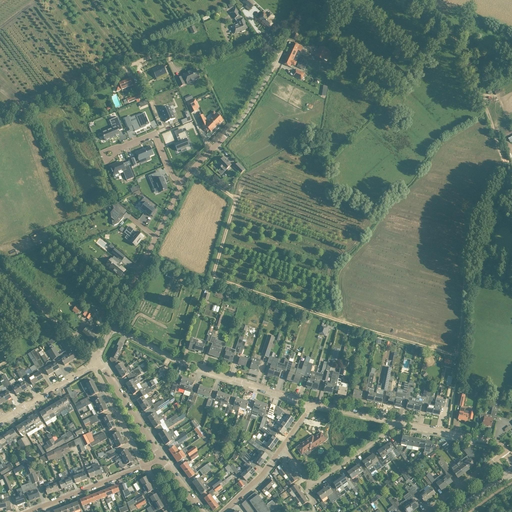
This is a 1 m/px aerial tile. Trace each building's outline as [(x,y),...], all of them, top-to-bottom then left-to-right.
[(250,0),(242,0),(247,5),(245,7),(249,11),(255,4),(250,0)] [(240,15),(235,8),(229,13),(234,19),(236,18),(239,16),(240,15)] [(264,12),(262,14),(257,18),(260,20),(269,29),(275,23),(272,20),(275,17),(270,12),(267,15),(264,12)] [(240,25),(232,29),(234,34),(241,31),(241,32),(245,31),(245,30),(247,29),(243,18),(242,19),(239,16),(236,18),(238,21),(240,25)] [(292,42),(285,57),(293,60),(297,50),(300,51),(302,47),(297,44),(292,42)] [(320,46),(315,56),(326,62),(331,51),(328,49),(329,47),(324,44),(323,47),(320,46)] [(282,64),(290,67),(291,65),(295,66),(296,62),(293,60),(285,57),(282,64)] [(163,65),(153,70),(156,78),(166,73),(163,65)] [(181,77),(177,79),(180,87),(185,85),(184,82),(186,81),(187,84),(200,78),(196,69),(183,75),(184,76),(181,77)] [(304,74),(296,70),(293,76),(301,80),(304,74)] [(121,90),(121,89),(122,90),(133,85),(130,78),(119,83),(120,86),(119,86),(115,87),(116,92),(121,90)] [(134,101),(143,98),(138,86),(134,88),(137,95),(132,96),(132,97),(127,99),(129,103),(134,101)] [(202,94),(209,92),(206,86),(200,89),(202,94)] [(195,100),(187,103),(191,114),(197,111),(196,109),(199,108),(195,100)] [(170,107),(161,111),(166,123),(175,119),(170,107)] [(203,115),(198,117),(201,125),(202,124),(203,127),(203,128),(204,129),(204,130),(206,132),(206,131),(207,132),(209,130),(211,132),(219,124),(219,125),(223,120),(220,117),(221,116),(218,114),(217,114),(214,111),(210,114),(213,117),(208,123),(205,118),(204,118),(203,115)] [(129,117),(124,118),(128,128),(132,126),(134,130),(135,131),(144,128),(143,127),(149,124),(144,113),(140,115),(136,117),(137,120),(131,122),(129,117)] [(113,128),(102,133),(105,141),(120,135),(119,131),(122,130),(120,125),(117,117),(109,120),(113,128)] [(178,142),(174,144),(177,151),(181,150),(181,148),(184,147),(185,148),(186,148),(190,146),(187,139),(188,139),(185,131),(183,132),(178,134),(180,141),(178,142)] [(142,149),(135,152),(139,161),(145,158),(147,161),(151,160),(149,157),(154,155),(150,147),(142,150),(142,149)] [(177,165),(181,170),(192,160),(188,156),(177,165)] [(218,164),(221,167),(220,167),(221,169),(218,172),(221,175),(232,165),(227,160),(227,161),(223,157),(219,162),(218,161),(219,162),(218,164)] [(115,164),(110,166),(114,176),(119,173),(119,172),(123,170),(127,181),(134,178),(129,165),(124,167),(123,164),(122,162),(117,164),(115,165),(115,164)] [(155,163),(140,168),(142,174),(157,169),(155,163)] [(233,167),(240,174),(245,170),(238,163),(233,167)] [(154,174),(149,176),(153,186),(157,185),(160,192),(163,191),(164,191),(167,190),(165,185),(166,185),(165,182),(164,182),(162,178),(161,178),(156,180),(154,174)] [(143,206),(140,209),(150,216),(151,215),(153,217),(156,210),(156,209),(156,210),(153,208),(152,207),(153,205),(155,206),(155,205),(144,197),(144,198),(142,200),(145,203),(143,206),(142,205),(142,206),(143,206)] [(114,210),(111,213),(111,218),(115,221),(112,224),(114,226),(118,224),(123,218),(123,217),(122,217),(124,214),(120,211),(123,208),(118,204),(118,203),(112,206),(114,210)] [(126,231),(124,233),(131,238),(132,239),(130,242),(136,246),(143,237),(137,232),(137,233),(136,232),(133,230),(130,234),(126,231)] [(115,248),(111,253),(118,258),(121,253),(115,248)] [(112,265),(109,268),(113,271),(116,274),(116,273),(120,276),(125,270),(118,264),(120,262),(121,262),(114,256),(111,259),(114,262),(112,264),(111,265),(112,265)] [(85,329),(82,333),(88,338),(92,332),(91,331),(93,329),(89,325),(87,328),(87,327),(85,329)] [(92,332),(88,338),(89,338),(93,342),(99,335),(98,335),(99,334),(102,329),(98,326),(94,332),(93,331),(92,332)] [(322,326),(319,334),(325,335),(327,328),(322,326)] [(268,335),(261,355),(268,357),(275,337),(268,335)] [(190,344),(189,349),(195,351),(195,350),(202,352),(204,346),(197,343),(198,340),(193,339),(193,337),(189,336),(187,343),(190,344)] [(221,350),(222,347),(216,344),(218,338),(217,338),(211,336),(209,342),(209,343),(212,344),(211,347),(210,350),(209,354),(219,358),(220,353),(221,350)] [(232,362),(234,357),(234,355),(235,352),(238,353),(243,339),(244,337),(240,336),(235,350),(231,349),(226,347),(225,352),(226,352),(224,359),(232,362)] [(124,344),(119,342),(117,345),(119,346),(117,350),(115,349),(111,357),(117,360),(121,352),(120,351),(124,344)] [(52,345),(49,347),(51,350),(52,350),(56,358),(59,356),(59,355),(54,348),(52,345)] [(65,351),(64,352),(66,355),(70,362),(75,359),(76,359),(69,349),(65,351)] [(35,350),(31,352),(40,368),(43,366),(39,359),(40,359),(35,350)] [(31,352),(28,354),(36,369),(32,372),(38,382),(43,378),(43,379),(44,378),(38,369),(40,368),(31,352)] [(59,356),(56,358),(58,361),(61,360),(62,361),(64,366),(65,365),(70,362),(66,355),(64,352),(59,355),(59,356)] [(289,361),(286,369),(290,370),(289,373),(288,375),(287,380),(292,382),(297,369),(291,367),(294,359),(296,354),(292,352),(290,357),(290,358),(289,361)] [(269,357),(267,363),(273,365),(272,368),(270,367),(268,376),(273,378),(273,376),(278,363),(278,361),(273,359),(269,357)] [(245,366),(247,362),(247,360),(240,358),(240,359),(238,364),(245,366)] [(258,371),(261,360),(257,359),(256,363),(252,361),(250,368),(258,371)] [(445,359),(443,366),(450,368),(452,361),(445,359)] [(50,365),(54,372),(59,369),(60,369),(54,360),(51,361),(49,361),(48,361),(50,365)] [(44,366),(45,368),(44,369),(48,375),(49,375),(54,372),(50,365),(48,361),(46,362),(46,365),(44,366)] [(119,372),(125,368),(122,363),(119,364),(117,361),(113,364),(115,367),(116,367),(119,372)] [(326,368),(323,381),(327,382),(329,372),(332,362),(328,361),(327,363),(326,368)] [(302,370),(300,375),(301,375),(304,376),(309,363),(304,362),(302,370)] [(314,381),(312,388),(314,389),(313,390),(316,391),(316,389),(318,390),(319,385),(319,383),(317,382),(317,379),(323,381),(326,368),(327,363),(324,362),(323,367),(322,372),(321,371),(321,372),(320,374),(316,373),(314,381)] [(278,363),(273,376),(279,378),(281,373),(281,371),(282,370),(286,371),(286,369),(282,368),(283,365),(280,364),(278,363)] [(309,363),(305,375),(309,377),(310,373),(313,364),(309,363)] [(129,366),(125,368),(119,372),(122,378),(126,375),(128,374),(130,377),(133,375),(131,372),(132,371),(129,366)] [(345,366),(342,366),(341,366),(339,373),(339,376),(338,377),(337,385),(336,387),(336,390),(335,391),(338,392),(338,394),(346,396),(347,391),(347,389),(348,385),(344,384),(340,383),(341,380),(342,376),(343,376),(343,374),(344,371),(345,366)] [(133,375),(141,370),(139,367),(138,368),(132,371),(131,372),(133,375)] [(387,367),(382,390),(386,391),(389,380),(391,368),(387,367)] [(297,369),(292,382),(298,384),(300,379),(300,377),(301,377),(301,375),(300,375),(302,370),(297,368),(297,369)] [(368,380),(367,387),(371,387),(372,381),(373,381),(374,374),(375,369),(371,368),(370,373),(368,380)] [(20,379),(16,381),(22,391),(24,390),(25,391),(28,389),(27,388),(24,383),(27,382),(20,371),(19,370),(19,369),(16,371),(18,373),(17,373),(20,379)] [(20,371),(27,382),(30,380),(33,385),(38,382),(32,372),(27,375),(23,369),(20,371)] [(126,384),(130,389),(139,383),(141,382),(137,377),(141,374),(142,374),(143,373),(141,370),(133,375),(135,378),(126,384)] [(307,382),(306,386),(307,387),(307,388),(311,389),(311,388),(312,388),(314,381),(316,373),(314,372),(312,371),(310,379),(308,379),(307,382)] [(16,395),(22,391),(16,381),(11,384),(5,375),(1,377),(4,381),(8,387),(11,386),(16,395),(17,395),(16,395)] [(338,377),(339,376),(332,375),(331,380),(330,385),(326,384),(325,386),(324,391),(332,393),(333,389),(336,390),(336,387),(337,385),(338,377)] [(185,391),(188,379),(182,377),(181,381),(179,387),(179,389),(185,391)] [(93,381),(90,382),(88,379),(83,382),(80,383),(83,388),(87,386),(89,390),(96,387),(93,381)] [(195,381),(188,379),(185,391),(190,392),(191,389),(192,389),(193,386),(195,381)] [(139,383),(130,389),(133,394),(133,395),(138,392),(140,395),(144,392),(154,386),(155,385),(152,381),(147,384),(148,385),(143,388),(141,386),(139,383)] [(361,399),(362,394),(362,393),(358,392),(358,390),(359,386),(355,385),(354,391),(353,397),(361,399)] [(154,386),(144,392),(146,395),(147,394),(152,391),(156,388),(154,386)] [(198,394),(203,395),(206,388),(200,386),(198,391),(197,393),(198,394)] [(85,392),(86,394),(88,397),(87,398),(80,401),(80,402),(81,404),(88,401),(93,399),(92,396),(94,395),(99,393),(96,387),(89,390),(85,392)] [(206,388),(203,395),(209,397),(210,398),(210,395),(212,390),(206,388)] [(9,394),(7,391),(6,389),(5,390),(3,391),(2,390),(0,390),(0,391),(2,395),(6,401),(11,398),(9,394)] [(368,396),(367,400),(371,401),(371,402),(373,402),(374,402),(376,394),(373,394),(373,390),(370,389),(369,393),(368,396)] [(497,398),(498,393),(484,389),(483,394),(497,398)] [(376,394),(374,402),(375,402),(375,403),(377,403),(381,403),(383,396),(382,396),(383,391),(377,390),(376,394)] [(72,392),(69,394),(71,398),(72,399),(75,398),(75,397),(76,396),(78,395),(75,391),(72,392)] [(220,406),(224,394),(218,392),(216,397),(215,400),(216,400),(215,402),(218,403),(218,405),(220,406)] [(388,404),(394,406),(397,392),(394,392),(393,394),(390,394),(387,405),(388,405),(388,404)] [(397,392),(394,406),(400,407),(400,406),(401,404),(404,404),(405,399),(401,399),(402,394),(399,393),(397,392)] [(501,396),(501,393),(498,393),(498,396),(498,400),(494,399),(491,411),(497,413),(500,400),(501,396)] [(224,394),(220,406),(223,407),(224,404),(226,405),(227,403),(228,404),(229,401),(230,396),(224,394)] [(465,395),(458,394),(456,406),(463,407),(465,395)] [(149,397),(146,399),(144,396),(141,398),(137,401),(141,406),(151,400),(149,397)] [(415,402),(413,410),(420,411),(422,405),(424,405),(425,404),(425,401),(426,398),(422,397),(416,396),(416,398),(415,402)] [(425,401),(425,404),(428,405),(426,413),(432,414),(436,398),(435,398),(434,403),(432,402),(433,397),(431,397),(426,396),(426,398),(425,401)] [(171,402),(175,400),(173,397),(169,399),(165,402),(167,405),(171,402)] [(407,404),(406,409),(413,410),(415,402),(416,398),(412,398),(409,397),(408,401),(407,404)] [(60,401),(66,410),(71,407),(69,404),(68,401),(67,400),(66,398),(60,401)] [(97,407),(104,404),(101,398),(97,400),(94,401),(95,402),(91,404),(93,409),(97,407)] [(233,408),(233,410),(239,411),(242,400),(236,398),(235,402),(234,403),(234,406),(233,408)] [(436,398),(432,414),(433,414),(439,415),(441,408),(441,406),(443,407),(445,400),(436,398)] [(150,408),(150,407),(154,404),(151,400),(141,406),(144,411),(144,412),(150,408)] [(153,406),(155,409),(165,402),(163,400),(160,402),(159,402),(153,406)] [(239,411),(238,413),(244,415),(244,412),(245,412),(247,407),(248,402),(242,400),(239,411)] [(55,404),(59,411),(60,412),(63,410),(64,411),(66,410),(60,401),(55,404)] [(258,414),(261,403),(255,401),(254,406),(253,409),(252,413),(258,414)] [(266,410),(268,405),(261,403),(258,414),(260,415),(261,412),(265,413),(266,412),(266,410)] [(55,404),(50,407),(53,413),(54,414),(59,411),(55,404)] [(96,415),(100,413),(107,410),(104,404),(97,407),(93,409),(96,415)] [(54,414),(53,413),(50,407),(45,410),(48,416),(50,419),(51,420),(56,417),(54,414)] [(467,421),(467,418),(468,419),(472,420),(473,412),(470,411),(470,412),(464,411),(464,409),(461,408),(460,412),(458,420),(467,421)] [(48,416),(45,410),(40,413),(41,416),(41,417),(42,417),(45,423),(50,419),(48,416)] [(283,411),(279,416),(280,417),(290,424),(294,419),(294,420),(294,419),(283,411)] [(148,418),(151,423),(162,416),(164,415),(162,412),(158,415),(156,412),(154,413),(148,417),(148,418)] [(266,418),(268,413),(266,412),(265,413),(264,418),(263,417),(263,418),(259,429),(260,430),(262,429),(264,426),(266,421),(266,418)] [(493,416),(491,415),(480,413),(480,422),(483,422),(482,425),(491,426),(492,422),(493,420),(493,416)] [(37,415),(34,417),(33,415),(30,416),(32,418),(37,428),(42,425),(40,421),(39,418),(38,417),(38,418),(37,415)] [(101,424),(102,426),(113,421),(110,415),(103,419),(105,422),(101,424)] [(155,429),(159,426),(160,425),(162,428),(178,418),(176,415),(164,422),(163,419),(162,416),(151,423),(155,428),(155,429)] [(28,420),(26,421),(32,431),(37,428),(32,418),(30,416),(27,418),(28,420)] [(286,430),(290,424),(280,417),(278,420),(282,423),(280,425),(286,430)] [(85,427),(91,424),(92,425),(99,421),(97,418),(84,425),(85,427)] [(168,429),(180,421),(178,418),(166,425),(162,428),(164,431),(158,434),(159,435),(159,434),(162,440),(174,432),(172,430),(169,432),(167,433),(165,430),(168,429)] [(32,431),(26,421),(21,425),(27,434),(32,431)] [(116,427),(113,421),(102,426),(103,429),(107,428),(109,431),(116,427)] [(266,421),(264,426),(272,431),(274,429),(274,428),(268,424),(269,423),(266,421)] [(75,426),(72,422),(68,425),(70,429),(73,432),(74,432),(74,431),(77,429),(75,426)] [(286,430),(280,425),(277,423),(274,428),(274,429),(276,431),(278,432),(283,435),(282,435),(286,430)] [(24,436),(27,434),(21,425),(16,428),(17,430),(18,431),(19,433),(23,437),(24,436)] [(204,431),(202,429),(200,426),(194,430),(200,438),(202,436),(206,434),(204,431)] [(270,434),(272,431),(264,426),(262,429),(269,434),(270,433),(270,434)] [(81,427),(77,429),(81,435),(86,432),(85,429),(83,431),(81,427)] [(13,430),(8,433),(11,439),(13,441),(18,438),(17,436),(15,433),(15,432),(14,432),(13,430)] [(109,441),(110,444),(121,438),(118,432),(114,434),(111,436),(113,439),(109,441)] [(176,442),(186,435),(184,432),(177,437),(175,435),(174,432),(162,440),(166,445),(165,445),(170,443),(172,441),(174,439),(176,442)] [(2,436),(7,444),(13,441),(11,439),(8,433),(2,436)] [(251,440),(261,447),(263,444),(262,444),(262,443),(257,439),(256,440),(255,438),(256,437),(256,438),(257,436),(259,434),(257,433),(253,437),(251,439),(251,440)] [(275,437),(270,434),(270,433),(269,434),(268,436),(266,439),(269,441),(275,445),(279,440),(275,437)] [(321,433),(313,439),(311,441),(309,439),(296,448),(301,455),(308,450),(309,452),(326,440),(321,433)] [(86,434),(80,437),(83,443),(84,446),(84,447),(90,444),(90,443),(86,434)] [(95,441),(90,443),(90,444),(92,447),(100,442),(107,439),(106,435),(99,439),(97,440),(95,441)] [(186,435),(176,442),(179,445),(188,439),(186,435)] [(399,439),(398,444),(403,445),(407,445),(408,437),(405,436),(405,437),(402,436),(402,439),(399,439)] [(25,437),(21,440),(26,447),(30,445),(25,437)] [(55,442),(58,447),(65,443),(61,437),(55,442)] [(80,437),(74,441),(76,446),(83,443),(80,437)] [(58,447),(55,442),(53,438),(46,443),(47,445),(51,450),(58,447)] [(121,438),(110,444),(112,446),(115,444),(117,448),(124,444),(121,438)] [(269,441),(266,439),(264,441),(267,443),(265,446),(267,448),(271,451),(271,450),(275,445),(269,441)] [(21,440),(17,442),(21,450),(26,447),(21,440)] [(258,450),(261,447),(251,440),(249,443),(258,450)] [(423,456),(418,459),(420,462),(425,458),(426,454),(428,454),(433,451),(430,450),(431,446),(432,442),(428,441),(428,442),(426,441),(426,440),(424,449),(423,453),(423,456)] [(74,441),(67,444),(69,449),(76,446),(74,441)] [(449,446),(448,445),(446,442),(442,446),(444,449),(447,453),(448,452),(452,449),(449,445),(449,446)] [(67,444),(60,447),(62,452),(66,451),(69,449),(67,444)] [(400,455),(395,449),(392,445),(390,446),(388,444),(382,448),(389,457),(392,455),(390,452),(392,451),(397,457),(400,455)] [(174,446),(173,447),(169,450),(173,456),(179,453),(181,451),(177,445),(175,447),(174,446)] [(41,447),(36,449),(39,453),(40,456),(45,453),(41,447)] [(60,447),(53,451),(56,457),(63,455),(60,447)] [(188,451),(186,452),(188,455),(189,457),(198,451),(195,447),(188,451)] [(461,460),(468,470),(473,466),(474,466),(471,463),(475,460),(475,458),(467,447),(463,450),(467,455),(461,460)] [(387,459),(389,457),(382,448),(377,451),(382,458),(384,456),(385,458),(387,459)] [(107,456),(114,453),(113,449),(105,453),(106,453),(104,454),(105,457),(104,458),(107,456)] [(119,461),(130,456),(127,449),(123,452),(120,453),(115,455),(116,456),(115,456),(117,458),(114,459),(116,462),(119,461)] [(53,451),(46,454),(49,461),(54,459),(56,458),(56,457),(53,451)] [(184,454),(182,451),(181,451),(179,453),(173,456),(177,462),(181,460),(183,459),(186,457),(188,455),(186,452),(184,454)] [(268,456),(264,453),(261,451),(259,454),(256,452),(255,454),(258,456),(264,461),(267,456),(268,456)] [(196,452),(190,457),(192,460),(199,456),(196,452)] [(46,454),(39,458),(40,459),(43,468),(46,467),(44,463),(49,461),(46,454)] [(255,454),(254,454),(251,458),(247,454),(246,454),(244,457),(250,462),(251,460),(254,462),(256,463),(260,466),(264,461),(258,456),(255,454)] [(370,456),(368,458),(376,470),(378,468),(381,466),(382,468),(384,466),(381,461),(378,462),(376,458),(374,457),(373,454),(373,455),(372,454),(369,455),(370,456)] [(133,461),(130,456),(119,461),(120,463),(118,464),(122,468),(127,466),(126,465),(129,463),(131,466),(134,464),(133,462),(133,461)] [(244,457),(242,459),(246,463),(244,465),(244,466),(242,468),(250,476),(255,472),(253,469),(252,468),(250,466),(250,467),(247,464),(250,462),(244,457)] [(448,471),(451,470),(441,457),(439,458),(444,465),(448,471)] [(368,458),(362,462),(364,465),(367,469),(368,470),(365,471),(372,481),(374,484),(377,482),(375,480),(374,478),(371,474),(376,470),(368,458)] [(468,470),(461,460),(460,459),(455,463),(463,473),(468,470)] [(186,463),(184,464),(180,467),(185,473),(190,468),(188,465),(191,463),(189,461),(186,463)] [(210,462),(199,470),(201,473),(210,467),(212,465),(210,462)] [(24,466),(25,468),(28,475),(29,475),(33,484),(34,483),(35,483),(38,482),(35,473),(34,473),(31,464),(30,463),(24,466)] [(280,471),(279,471),(281,474),(290,468),(288,466),(287,466),(285,463),(280,466),(282,470),(280,471)] [(450,467),(453,471),(455,474),(458,478),(457,477),(463,473),(455,463),(450,467)] [(24,466),(24,464),(13,470),(15,473),(25,468),(24,466)] [(100,470),(98,464),(92,466),(96,476),(101,474),(100,471),(101,471),(100,470)] [(239,472),(233,464),(230,467),(233,470),(234,472),(236,475),(238,473),(239,472)] [(229,465),(225,468),(229,473),(230,472),(231,472),(232,474),(234,472),(233,470),(230,467),(229,465)] [(362,477),(359,474),(363,472),(358,465),(353,469),(357,476),(359,478),(359,479),(362,477)] [(6,466),(0,470),(0,472),(2,475),(9,471),(6,466)] [(96,476),(92,466),(86,468),(90,478),(96,476)] [(210,467),(201,473),(203,476),(212,469),(210,467)] [(196,470),(193,472),(190,468),(185,473),(189,479),(193,476),(197,473),(196,470)] [(246,480),(250,476),(242,468),(240,470),(243,473),(240,475),(246,481),(246,480)] [(290,468),(281,474),(282,475),(283,477),(286,475),(288,478),(293,474),(291,471),(290,468)] [(87,479),(86,476),(83,469),(78,471),(82,481),(87,479)] [(352,479),(357,476),(353,469),(347,472),(350,477),(352,479)] [(76,484),(82,481),(78,471),(77,471),(74,472),(76,476),(73,477),(75,481),(76,484)] [(364,474),(363,475),(368,481),(369,481),(370,483),(372,481),(365,471),(363,473),(364,474)] [(65,472),(62,473),(63,476),(68,489),(71,487),(71,488),(71,487),(70,486),(73,485),(72,482),(70,478),(70,477),(67,478),(67,476),(65,472)] [(442,473),(439,476),(446,486),(451,482),(452,482),(447,476),(445,477),(442,473)] [(288,482),(287,483),(289,486),(294,482),(298,479),(296,477),(295,477),(293,474),(288,478),(290,481),(288,482)] [(5,486),(9,484),(5,475),(1,477),(5,486)] [(26,490),(23,491),(24,495),(27,494),(28,496),(29,501),(40,497),(38,492),(39,491),(35,483),(34,483),(33,484),(29,475),(28,475),(27,476),(30,483),(24,485),(26,490)] [(423,477),(429,486),(432,484),(426,475),(423,477)] [(61,482),(59,483),(61,486),(62,489),(64,488),(65,490),(68,489),(63,476),(60,478),(61,482)] [(343,476),(337,479),(344,488),(345,489),(350,486),(348,483),(346,480),(344,478),(343,476)] [(432,479),(430,481),(432,484),(436,489),(438,487),(441,490),(446,486),(439,476),(434,480),(433,478),(432,479)] [(136,483),(133,485),(137,491),(140,490),(140,489),(144,487),(150,483),(146,477),(136,483)] [(197,489),(205,483),(202,479),(201,477),(198,479),(192,483),(197,489)] [(220,484),(213,489),(215,492),(216,492),(222,488),(221,487),(228,482),(226,479),(220,484)] [(267,481),(264,484),(272,491),(274,489),(276,486),(274,484),(273,483),(270,479),(267,482),(267,481)] [(337,479),(332,483),(335,487),(337,490),(340,488),(342,490),(344,488),(337,479)] [(52,481),(49,483),(53,492),(59,490),(56,484),(54,485),(52,481)] [(218,481),(209,487),(211,490),(213,489),(220,484),(218,481)] [(348,483),(350,486),(355,493),(357,491),(354,487),(350,482),(348,483)] [(46,491),(46,492),(47,495),(53,492),(49,483),(44,485),(46,491)] [(144,487),(140,489),(143,495),(145,495),(149,492),(153,490),(150,483),(144,487)] [(205,483),(197,489),(201,495),(209,489),(205,483)] [(263,486),(260,489),(263,493),(264,494),(267,496),(270,493),(271,492),(272,491),(264,484),(262,486),(263,486)] [(295,494),(300,490),(297,487),(298,487),(296,484),(288,490),(290,493),(293,491),(295,494)] [(111,488),(113,494),(117,493),(118,496),(121,495),(119,492),(120,492),(117,485),(111,488)] [(328,486),(322,490),(327,497),(332,504),(337,500),(335,498),(333,494),(332,493),(331,490),(329,488),(328,486)] [(419,507),(414,500),(413,498),(415,496),(409,488),(408,486),(405,488),(409,493),(403,497),(405,500),(406,502),(407,501),(413,510),(419,506),(419,507)] [(423,489),(417,493),(412,486),(409,488),(415,496),(418,494),(425,503),(425,502),(430,498),(425,492),(423,489)] [(25,503),(23,498),(22,496),(21,492),(22,492),(21,488),(16,489),(18,493),(19,497),(15,499),(17,506),(25,503)] [(105,490),(107,497),(113,494),(111,488),(105,490)] [(425,492),(430,498),(435,494),(435,495),(436,494),(431,488),(425,492)] [(126,489),(122,491),(125,498),(131,495),(127,489),(126,489)] [(105,490),(98,493),(101,499),(107,497),(105,490)] [(300,490),(295,494),(297,497),(294,499),(296,501),(304,496),(302,493),(300,490)] [(322,500),(326,498),(327,497),(322,490),(317,494),(322,500)] [(252,511),(256,510),(249,501),(253,499),(258,495),(256,492),(251,496),(242,504),(246,511),(252,511)] [(380,492),(372,499),(375,503),(383,496),(380,492)] [(95,501),(97,500),(101,499),(98,493),(92,495),(95,501)] [(204,499),(209,505),(214,501),(212,497),(214,495),(213,493),(210,495),(208,496),(204,499)] [(150,498),(147,500),(149,502),(149,503),(151,506),(154,504),(160,501),(156,494),(152,497),(150,498)] [(86,498),(89,504),(95,501),(92,495),(86,498)] [(258,495),(253,499),(249,501),(256,510),(252,511),(272,511),(271,511),(273,509),(273,510),(277,507),(274,503),(274,504),(272,501),(267,504),(267,505),(266,506),(258,495)] [(304,496),(296,501),(298,504),(300,502),(302,505),(308,502),(305,498),(306,498),(304,496)] [(4,500),(1,501),(0,497),(0,508),(6,508),(6,505),(10,505),(10,506),(9,499),(4,500)] [(89,504),(86,498),(80,500),(84,510),(86,509),(85,505),(89,504)] [(393,498),(392,499),(399,508),(401,506),(399,504),(395,498),(394,499),(393,498)] [(137,508),(146,503),(144,499),(135,504),(137,508)] [(221,504),(219,502),(217,499),(214,501),(209,505),(213,511),(219,507),(219,506),(221,504)] [(392,499),(389,501),(394,508),(389,511),(397,511),(396,510),(399,508),(392,499)] [(407,501),(406,502),(405,500),(403,502),(402,502),(399,504),(401,506),(402,506),(403,508),(405,511),(411,511),(413,510),(407,501)] [(151,506),(150,507),(153,511),(155,511),(158,510),(164,507),(160,501),(154,504),(151,506)] [(71,504),(74,511),(80,510),(77,502),(71,504)]
